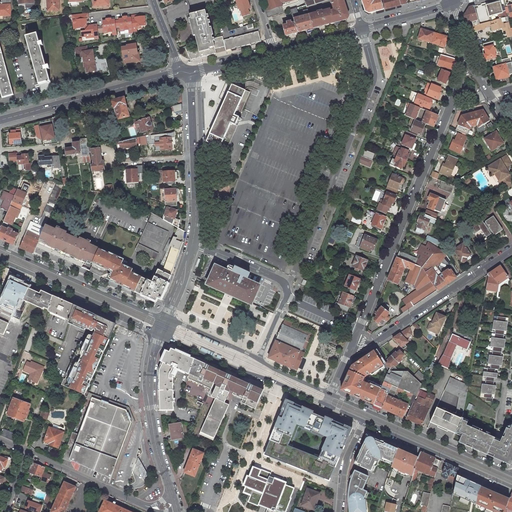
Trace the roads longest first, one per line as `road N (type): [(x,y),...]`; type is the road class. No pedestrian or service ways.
road 1 (residential): [(446,108),(358,330)]
road 2 (residential): [(347,359),(511,246)]
road 3 (primary): [(511,474),(330,394)]
road 4 (residential): [(321,204),(373,79),(362,28)]
road 5 (tertiary): [(0,120),(179,73)]
road 6 (primary): [(158,334),(326,404)]
road 7 (primary): [(165,317),(0,246)]
road 8 (primary): [(0,259),(158,334)]
road 9 (primary): [(364,421),(507,484)]
road 10 (residential): [(169,484),(149,391),(158,334)]
road 11 (unknown): [(363,101),(308,84),(292,90),(295,101),(354,125)]
road 12 (residential): [(258,359),(288,297),(358,330)]
road 13 (residential): [(145,505),(27,451)]
